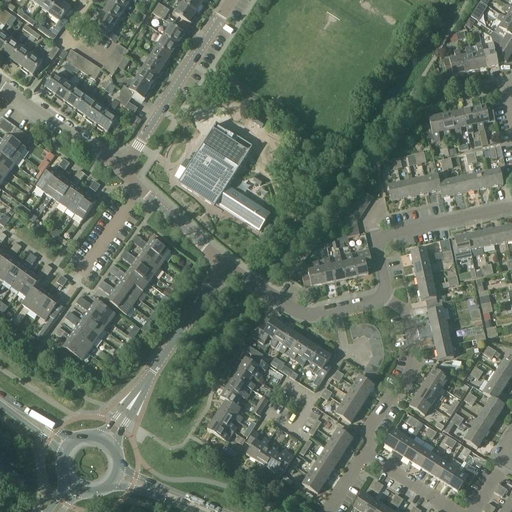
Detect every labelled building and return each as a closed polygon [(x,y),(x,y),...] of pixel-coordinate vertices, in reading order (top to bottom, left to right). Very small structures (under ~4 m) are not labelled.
[(49,15),(59,2),(56,0),(44,0),(39,8),(49,15)] [(124,12),(131,2),(128,0),(111,0),(110,3),(124,12)] [(201,7),(203,3),(199,0),(184,0),(182,4),(196,13),(201,7)] [(59,2),(49,15),(60,23),(70,10),(59,2)] [(117,23),(124,12),(110,3),(103,13),(117,23)] [(189,24),(196,13),(182,4),(175,15),(189,24)] [(9,5),(7,8),(13,13),(15,9),(9,5)] [(155,10),(166,17),(169,12),(158,5),(155,10)] [(511,10),(505,6),(502,11),(508,15),(505,19),(511,24),(511,10)] [(239,8),(236,15),(242,18),(245,11),(239,8)] [(164,21),(166,17),(155,10),(153,14),(164,21)] [(110,34),(117,23),(103,13),(100,17),(95,25),(104,30),(101,35),(110,41),(113,36),(110,34)] [(7,14),(0,23),(5,27),(12,17),(7,14)] [(511,24),(505,19),(499,16),(496,21),(502,24),(498,30),(506,34),(502,39),(505,41),(511,45),(511,24)] [(30,19),(27,23),(33,28),(36,24),(30,19)] [(469,19),(465,26),(466,27),(470,30),(475,23),(470,19),(469,19)] [(51,33),(41,26),(38,31),(48,38),(51,33)] [(163,37),(177,46),(181,40),(184,35),(170,26),(163,37)] [(53,42),(60,32),(55,28),(51,33),(48,38),(53,42)] [(138,36),(142,39),(146,33),(142,30),(138,36)] [(0,54),(1,55),(11,40),(0,33),(0,32),(0,54)] [(32,32),(30,35),(38,40),(40,37),(32,32)] [(456,35),(457,42),(466,40),(464,33),(456,35)] [(175,50),(177,46),(163,37),(156,48),(170,57),(175,50)] [(11,62),(21,48),(11,40),(1,55),(11,62)] [(511,45),(505,41),(502,46),(509,51),(511,46),(511,45)] [(498,51),(495,56),(492,44),(487,45),(488,52),(482,53),(485,64),(486,69),(497,67),(496,62),(503,60),(506,56),(498,51)] [(114,50),(125,57),(128,52),(117,45),(114,50)] [(482,53),(481,46),(476,48),(477,54),(471,55),(474,69),(475,72),(486,69),(485,64),(482,53)] [(502,46),(498,51),(506,56),(509,51),(502,46)] [(21,69),(31,55),(21,48),(11,62),(21,69)] [(52,61),(59,51),(54,48),(47,57),(52,61)] [(164,68),(170,57),(156,48),(149,58),(164,68)] [(215,60),(219,51),(213,48),(208,57),(215,60)] [(471,55),(470,49),(465,50),(466,56),(460,58),(463,73),(463,74),(475,72),(474,69),(471,55)] [(121,62),(125,57),(114,50),(111,55),(121,62)] [(69,65),(76,54),(71,51),(64,62),(69,65)] [(460,58),(459,51),(453,52),(454,59),(448,60),(448,61),(444,62),(447,76),(452,75),(452,77),(463,74),(463,73),(460,58)] [(63,61),(67,55),(63,52),(59,59),(63,61)] [(74,68),(81,58),(76,54),(69,65),(74,68)] [(31,55),(21,69),(32,77),(42,63),(31,55)] [(118,67),(121,62),(111,55),(107,61),(118,67)] [(79,72),(86,61),(81,58),(74,68),(79,72)] [(161,71),(164,68),(149,58),(142,69),(157,78),(161,71)] [(84,75),(91,64),(86,61),(79,72),(84,75)] [(115,72),(118,67),(107,61),(104,66),(115,72)] [(89,78),(96,67),(91,64),(84,75),(89,78)] [(112,77),(115,72),(104,66),(101,71),(112,77)] [(94,81),(101,71),(96,67),(89,78),(94,81)] [(150,89),(157,78),(142,69),(135,80),(150,89)] [(55,97),(65,83),(54,75),(44,89),(55,97)] [(143,101),(150,89),(135,80),(128,91),(123,88),(120,93),(132,100),(135,95),(143,101)] [(65,104),(75,90),(65,83),(55,97),(65,104)] [(75,112),(85,97),(75,90),(65,104),(75,112)] [(129,105),(132,100),(120,93),(117,98),(129,105)] [(85,119),(96,105),(85,97),(75,112),(85,119)] [(126,109),(129,105),(117,98),(114,102),(107,113),(106,112),(96,126),(103,131),(107,134),(117,120),(112,117),(120,106),(126,109)] [(96,126),(106,112),(96,105),(85,119),(96,126)] [(477,126),(480,139),(486,137),(483,125),(495,122),(491,106),(473,110),(477,125),(477,126)] [(462,112),(466,128),(466,129),(468,135),(473,134),(472,127),(477,126),(477,125),(473,110),(462,112)] [(461,130),(466,129),(466,128),(462,112),(451,114),(455,130),(455,131),(456,138),(462,137),(461,130)] [(443,133),(444,133),(445,140),(451,139),(450,132),(455,131),(455,130),(451,114),(440,117),(443,133)] [(257,117),(253,123),(262,129),(265,123),(257,117)] [(440,117),(428,120),(431,136),(432,136),(434,143),(440,142),(439,135),(443,133),(440,117)] [(12,126),(7,122),(0,132),(5,136),(12,126)] [(187,161),(176,178),(180,181),(178,185),(214,209),(217,205),(245,223),(245,224),(259,233),(271,215),(228,187),(253,148),(217,125),(191,164),(187,161)] [(17,130),(12,126),(5,136),(10,140),(17,130)] [(22,133),(17,130),(10,140),(15,143),(22,133)] [(27,137),(22,133),(15,143),(20,147),(27,137)] [(0,143),(20,158),(25,151),(20,147),(15,143),(10,140),(5,136),(2,141),(0,139),(0,143)] [(32,140),(27,137),(20,147),(25,151),(32,140)] [(0,143),(0,155),(14,166),(20,158),(0,143)] [(0,166),(9,173),(14,166),(0,155),(0,166)] [(416,156),(408,157),(410,167),(418,165),(416,156)] [(44,194),(67,162),(64,160),(55,172),(50,168),(35,188),(44,194)] [(51,200),(66,180),(62,176),(70,165),(67,162),(44,194),(51,200)] [(0,166),(0,178),(4,181),(9,173),(0,166)] [(488,174),(491,189),(502,186),(499,171),(488,174)] [(80,182),(83,178),(76,174),(70,183),(66,180),(51,200),(59,205),(77,179),(80,182)] [(479,191),(491,189),(488,174),(476,176),(479,191)] [(467,194),(479,191),(476,176),(464,179),(467,194)] [(256,177),(253,182),(260,187),(263,182),(256,177)] [(439,192),(439,184),(437,177),(426,179),(429,194),(439,192)] [(76,187),(80,182),(77,179),(59,205),(67,211),(81,191),(76,187)] [(417,197),(429,194),(426,179),(413,182),(417,197)] [(455,196),(467,194),(464,179),(452,182),(455,196)] [(405,199),(417,197),(413,182),(402,185),(405,199)] [(441,199),(455,196),(452,182),(439,184),(439,192),(441,199)] [(96,193),(98,190),(92,185),(86,194),(81,191),(67,211),(75,216),(93,191),(96,193)] [(391,202),(405,199),(402,185),(388,187),(391,202)] [(92,198),(96,193),(93,191),(75,216),(82,222),(97,201),(92,198)] [(359,197),(370,204),(373,199),(362,192),(359,197)] [(366,209),(370,204),(359,197),(356,203),(366,209)] [(363,214),(366,209),(356,203),(353,208),(363,214)] [(21,205),(16,211),(20,214),(25,208),(21,205)] [(360,219),(363,214),(353,208),(350,213),(360,219)] [(357,224),(360,219),(350,213),(347,216),(346,218),(346,220),(346,222),(357,224)] [(358,229),(357,224),(346,222),(345,224),(345,225),(345,228),(346,232),(358,229)] [(266,223),(262,229),(267,232),(271,226),(266,223)] [(346,232),(347,238),(359,236),(358,229),(346,232)] [(495,246),(508,244),(505,229),(492,232),(495,246)] [(220,236),(232,244),(236,237),(224,230),(220,236)] [(483,249),(495,246),(492,232),(480,234),(483,249)] [(472,251),(483,249),(480,234),(468,237),(472,251)] [(468,237),(454,240),(456,247),(453,247),(456,262),(472,258),(470,252),(472,251),(468,237)] [(140,244),(142,241),(139,239),(135,245),(143,250),(139,255),(160,270),(165,262),(140,244)] [(140,244),(165,262),(171,254),(150,240),(147,245),(142,241),(140,244)] [(444,259),(452,257),(448,241),(440,242),(444,259)] [(412,265),(428,262),(425,250),(410,253),(412,265)] [(354,267),(357,278),(368,276),(366,269),(372,268),(368,251),(357,254),(358,260),(353,262),(354,267)] [(0,271),(10,257),(3,252),(0,256),(0,271)] [(129,259),(131,256),(128,254),(123,260),(131,266),(128,270),(148,285),(154,277),(129,259)] [(154,277),(160,270),(139,255),(136,260),(131,256),(129,259),(154,277)] [(354,267),(353,262),(351,255),(345,256),(347,263),(341,264),(343,269),(345,281),(357,278),(354,267)] [(0,280),(3,283),(18,263),(10,257),(0,271),(0,280)] [(343,269),(341,264),(340,257),(334,259),(336,265),(330,267),(331,272),(334,283),(345,281),(343,269)] [(324,261),(318,263),(319,269),(320,276),(323,286),(334,283),(331,272),(330,267),(329,260),(324,261)] [(415,277),(430,274),(428,262),(412,265),(415,277)] [(11,289),(26,268),(18,263),(3,283),(11,289)] [(319,269),(318,263),(312,264),(314,271),(308,272),(309,277),(302,278),(305,290),(311,288),(323,286),(320,276),(319,269)] [(18,294),(33,274),(26,268),(11,289),(18,294)] [(118,275),(120,271),(117,269),(113,275),(120,281),(117,286),(137,300),(143,293),(118,275)] [(143,293),(148,285),(128,270),(125,275),(120,271),(118,275),(143,293)] [(94,284),(100,275),(93,272),(88,281),(94,284)] [(26,300),(36,286),(41,279),(33,274),(18,294),(26,300)] [(418,290),(433,287),(430,274),(415,277),(418,290)] [(182,284),(186,279),(181,276),(178,281),(182,284)] [(175,281),(170,289),(176,293),(181,285),(175,281)] [(448,283),(438,286),(439,290),(458,285),(457,281),(448,283)] [(30,311),(44,291),(36,286),(26,300),(22,306),(30,311)] [(132,308),(137,300),(117,286),(112,293),(132,308)] [(433,287),(418,290),(421,302),(436,299),(433,287)] [(37,317),(52,297),(44,291),(30,311),(37,317)] [(126,316),(132,308),(112,293),(106,302),(126,316)] [(52,297),(37,317),(45,322),(48,318),(58,304),(59,303),(52,297)] [(84,306),(86,303),(83,301),(78,307),(82,309),(87,313),(84,317),(104,331),(109,324),(89,310),(86,307),(84,306)] [(89,310),(109,324),(115,316),(95,301),(91,307),(86,303),(84,306),(86,307),(89,310)] [(65,310),(58,304),(48,318),(55,323),(65,310)] [(430,327),(445,323),(442,310),(427,313),(430,327)] [(273,341),(282,326),(267,316),(254,337),(264,343),(268,338),(273,341)] [(98,339),(104,331),(84,317),(80,322),(75,318),(73,321),(75,323),(78,325),(98,339)] [(432,337),(448,334),(445,323),(430,327),(432,337)] [(76,328),(73,332),(93,346),(98,339),(78,325),(77,327),(76,328)] [(283,347),(292,332),(288,330),(289,328),(284,325),(283,327),(282,326),(273,341),(269,346),(274,349),(278,344),(282,347),(283,347)] [(366,327),(357,328),(359,340),(365,339),(366,327)] [(369,327),(366,327),(365,339),(370,342),(378,333),(377,331),(375,329),(373,328),(369,327)] [(357,328),(350,329),(353,341),(359,340),(357,328)] [(65,334),(63,336),(68,340),(88,354),(93,346),(73,332),(69,337),(65,334)] [(293,353),(302,339),(292,332),(283,347),(282,347),(279,352),(284,356),(287,350),(292,353),(293,353)] [(380,336),(378,333),(370,342),(370,345),(381,343),(381,339),(380,336)] [(435,350),(451,347),(448,334),(432,337),(435,350)] [(302,359),(311,345),(302,339),(293,353),(292,353),(289,358),(293,362),(297,356),(302,359)] [(65,344),(62,348),(82,362),(88,354),(68,340),(65,344)] [(383,350),(381,343),(370,345),(372,352),(383,350)] [(312,365),(321,351),(311,345),(302,359),(298,365),(303,368),(307,362),(311,365),(312,365)] [(485,351),(493,356),(496,352),(488,346),(485,351)] [(451,347),(435,350),(438,362),(453,359),(451,347)] [(383,350),(372,352),(373,359),(384,360),(384,356),(384,353),(383,350)] [(312,365),(311,365),(308,371),(312,374),(316,368),(322,371),(318,377),(323,380),(331,369),(326,365),(331,357),(321,351),(312,365)] [(491,359),(493,356),(485,351),(483,354),(491,359)] [(263,356),(256,352),(252,357),(260,361),(262,358),(263,356)] [(503,362),(511,367),(511,353),(509,352),(503,362)] [(254,378),(253,379),(259,382),(262,377),(256,374),(260,369),(266,373),(270,368),(266,365),(260,362),(257,367),(245,359),(239,369),(254,378)] [(384,362),(384,360),(373,359),(371,363),(381,369),(382,368),(382,367),(383,365),(384,362)] [(509,381),(511,376),(511,367),(503,362),(496,373),(509,381)] [(377,375),(381,369),(371,363),(367,369),(377,375)] [(287,376),(291,370),(286,366),(282,372),(287,376)] [(437,368),(435,371),(433,371),(427,380),(443,389),(447,382),(449,383),(455,375),(445,373),(446,370),(437,368)] [(250,383),(253,379),(254,378),(239,369),(233,379),(247,388),(253,392),(256,387),(250,383)] [(373,381),(377,375),(367,369),(364,375),(373,381)] [(481,377),(483,374),(474,369),(472,372),(481,377)] [(334,375),(341,380),(344,376),(337,371),(334,375)] [(479,381),(481,377),(472,372),(470,375),(479,381)] [(503,391),(509,381),(496,373),(490,383),(503,391)] [(339,384),(341,380),(334,375),(332,379),(339,384)] [(353,387),(368,397),(374,388),(359,378),(353,387)] [(247,388),(233,379),(227,388),(241,398),(246,402),(250,397),(253,392),(247,388)] [(427,380),(421,389),(437,399),(436,399),(441,402),(443,398),(439,396),(443,389),(427,380)] [(496,402),(503,391),(490,383),(482,394),(491,400),(496,402)] [(462,384),(459,389),(466,393),(469,388),(462,384)] [(363,406),(368,397),(353,387),(347,395),(363,406)] [(238,403),(241,398),(227,388),(220,399),(225,402),(226,402),(240,410),(240,411),(243,406),(238,403)] [(436,399),(437,399),(421,389),(416,398),(431,408),(436,399)] [(323,394),(330,398),(332,394),(325,390),(323,394)] [(461,400),(464,395),(458,391),(455,395),(461,400)] [(264,399),(268,402),(273,395),(268,392),(264,399)] [(327,402),(330,398),(323,394),(320,398),(327,402)] [(356,415),(363,406),(347,395),(341,405),(356,415)] [(475,403),(477,400),(469,395),(466,398),(475,403)] [(425,417),(431,408),(416,398),(409,408),(425,417)] [(473,406),(475,403),(466,398),(464,401),(473,406)] [(268,402),(264,399),(258,409),(262,412),(268,402)] [(504,407),(496,402),(491,400),(485,410),(498,418),(504,407)] [(237,416),(240,411),(240,410),(226,402),(225,402),(220,411),(234,420),(234,421),(239,424),(243,420),(237,416)] [(350,425),(356,415),(341,405),(335,415),(350,425)] [(491,428),(498,418),(485,410),(478,420),(491,428)] [(231,425),(234,421),(234,420),(220,411),(214,420),(228,430),(234,434),(237,429),(231,425)] [(455,416),(453,419),(461,424),(463,421),(455,416)] [(463,426),(462,424),(461,424),(453,419),(453,418),(444,431),(448,434),(454,426),(461,430),(463,426)] [(225,435),(228,430),(214,420),(207,431),(221,440),(222,440),(227,443),(231,439),(225,435)] [(414,429),(418,423),(414,420),(410,427),(414,429)] [(484,438),(491,428),(478,420),(471,430),(484,438)] [(317,430),(321,424),(317,421),(313,428),(317,430)] [(441,432),(444,427),(437,423),(434,427),(441,432)] [(312,437),(317,430),(313,428),(308,435),(312,437)] [(248,438),(252,432),(249,430),(247,430),(244,436),(248,438)] [(331,439),(347,450),(353,440),(337,430),(331,439)] [(477,449),(484,438),(471,430),(464,441),(477,449)] [(393,452),(403,437),(394,431),(384,446),(393,452)] [(265,448),(266,448),(269,443),(264,440),(261,445),(255,441),(259,436),(253,433),(246,444),(251,448),(246,456),(256,462),(265,448)] [(409,441),(403,437),(393,452),(402,458),(412,443),(414,439),(411,437),(409,441)] [(341,459),(347,450),(331,439),(326,449),(341,459)] [(312,444),(308,441),(303,448),(307,451),(312,444)] [(416,457),(421,449),(416,445),(412,443),(402,458),(411,464),(416,457)] [(274,454),(275,454),(278,449),(274,446),(270,451),(266,448),(265,448),(256,462),(265,468),(274,454)] [(308,451),(307,451),(303,448),(299,455),(304,458),(308,451)] [(335,468),(341,459),(326,449),(320,458),(335,468)] [(420,470),(430,455),(421,449),(416,457),(411,464),(416,467),(420,470)] [(276,474),(282,477),(294,458),(284,452),(280,457),(275,454),(274,454),(265,468),(276,475),(276,474)] [(430,476),(439,460),(430,455),(420,470),(430,476)] [(314,467),(329,477),(335,468),(320,458),(316,463),(313,461),(311,465),(314,467)] [(301,463),(296,459),(292,465),(297,469),(301,463)] [(478,463),(476,467),(479,469),(482,466),(484,467),(487,463),(480,459),(478,463)] [(439,481),(448,466),(439,460),(430,476),(439,481)] [(293,475),(297,469),(292,465),(288,472),(293,475)] [(323,486),(329,477),(314,467),(311,465),(308,469),(311,471),(308,476),(323,486)] [(448,487),(457,472),(448,466),(439,481),(448,487)] [(457,472),(448,487),(457,493),(464,483),(468,486),(477,472),(468,466),(463,475),(462,475),(457,472)] [(317,495),(323,486),(308,476),(302,486),(317,495)] [(374,492),(379,485),(375,482),(371,490),(374,492)] [(380,486),(379,485),(374,492),(378,495),(383,487),(380,486)] [(496,490),(504,495),(506,492),(498,487),(496,490)] [(502,498),(504,495),(496,490),(494,493),(502,498)] [(363,511),(371,500),(363,494),(351,511),(363,511)] [(399,499),(395,506),(399,508),(403,501),(399,499)] [(363,511),(376,511),(380,506),(371,500),(363,511)]
